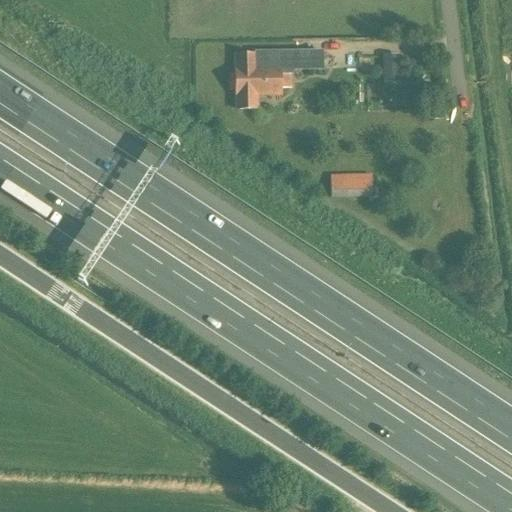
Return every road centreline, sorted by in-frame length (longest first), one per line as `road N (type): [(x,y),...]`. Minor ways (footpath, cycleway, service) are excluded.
road 1 (motorway): [(0,165),(511,502)]
road 2 (motorway): [(511,432),(0,95)]
road 3 (unclassified): [(0,255),(393,511)]
